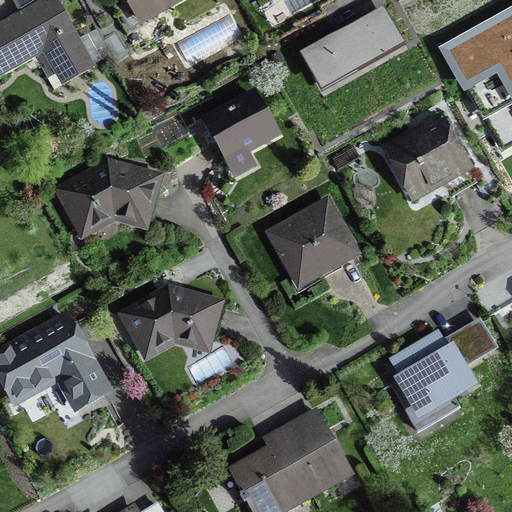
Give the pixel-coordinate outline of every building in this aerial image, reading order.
[(21,0),(27,10),(0,24),(0,69),(37,50),(59,91),(64,88),(78,80),(92,73),(52,0),(21,0)] [(123,0),(132,15),(148,7),(151,13),(174,0),(123,0)] [(384,6),(301,53),(322,90),(405,44),(384,6)] [(511,6),(440,48),(464,89),(497,71),(511,97),(511,6)] [(253,98),(205,125),(235,178),(253,168),(244,151),(274,135),(253,98)] [(441,183),(450,199),(475,186),(438,119),(421,128),(423,132),(386,152),(403,184),(419,175),(428,190),(441,183)] [(94,212),(142,226),(154,182),(118,172),(110,176),(106,169),(60,194),(76,222),(94,212)] [(313,270),(317,276),(352,256),(324,207),(271,237),(295,280),(313,270)] [(189,332),(207,337),(215,308),(171,295),(165,299),(164,303),(156,301),(124,318),(145,356),(189,332)] [(15,401),(75,367),(63,344),(74,338),(64,321),(0,356),(0,377),(17,407),(18,406),(15,401)] [(465,365),(490,350),(475,325),(450,340),(465,365)] [(450,396),(470,385),(449,350),(445,353),(436,337),(391,363),(400,379),(396,381),(412,407),(403,412),(416,434),(458,409),(450,396)] [(284,511),(349,476),(315,415),(283,432),(289,441),(230,474),(241,495),(238,496),(242,504),(245,502),(250,511),(284,511)]
